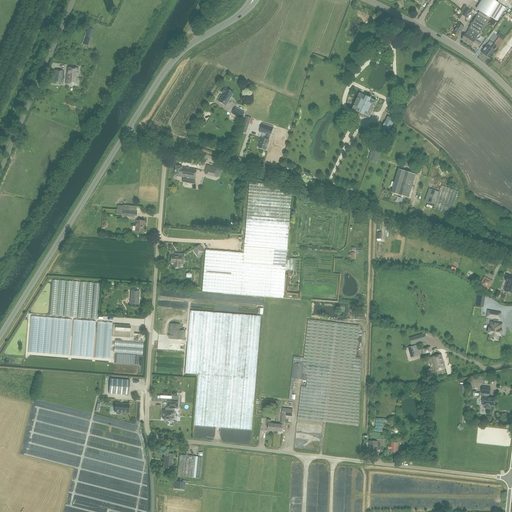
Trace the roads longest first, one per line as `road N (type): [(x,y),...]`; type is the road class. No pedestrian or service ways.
road 1 (unclassified): [(510,478),(150,436)]
road 2 (unclassified): [(168,149),(511,260)]
road 3 (unclassified): [(150,436),(149,349),(168,149)]
road 4 (tertiary): [(0,335),(127,130)]
road 5 (unclassified): [(0,171),(72,0)]
road 6 (tertiary): [(127,130),(171,61),(249,5)]
road 7 (tertiary): [(511,93),(461,50),(366,0)]
